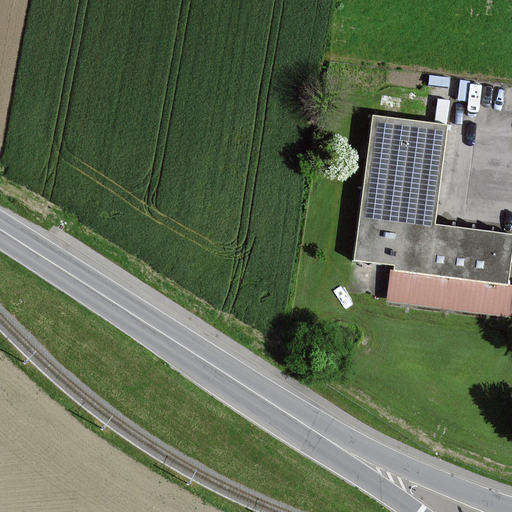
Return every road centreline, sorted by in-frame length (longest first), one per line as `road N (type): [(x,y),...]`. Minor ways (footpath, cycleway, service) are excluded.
road 1 (primary): [(0,228),(300,422)]
road 2 (primary): [(511,510),(300,422)]
road 3 (primary): [(300,422),(416,511)]
